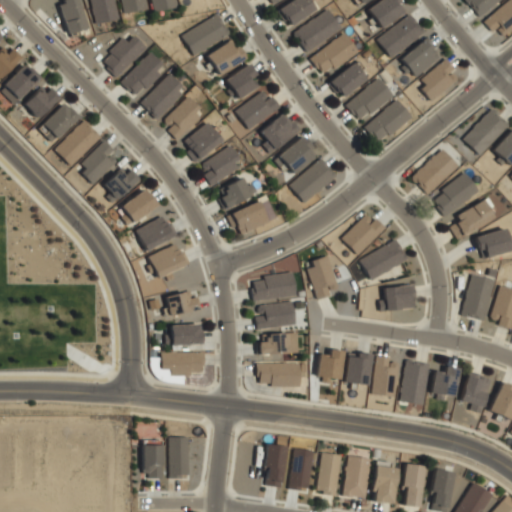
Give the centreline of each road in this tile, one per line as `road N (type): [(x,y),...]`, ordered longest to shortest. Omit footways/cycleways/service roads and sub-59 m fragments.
road 1 (tertiary): [(511,470),(480,451),(414,432),(125,395),(0,391)]
road 2 (residential): [(0,3),(145,149),(193,216),(221,294),(223,406)]
road 3 (residential): [(236,0),(325,126),(421,236),(437,286),(432,338)]
road 4 (residential): [(215,268),(318,220),(511,60)]
road 5 (tertiary): [(0,139),(110,269),(126,336),(125,395)]
road 6 (residential): [(324,323),(511,359)]
road 7 (residential): [(427,0),(511,95)]
